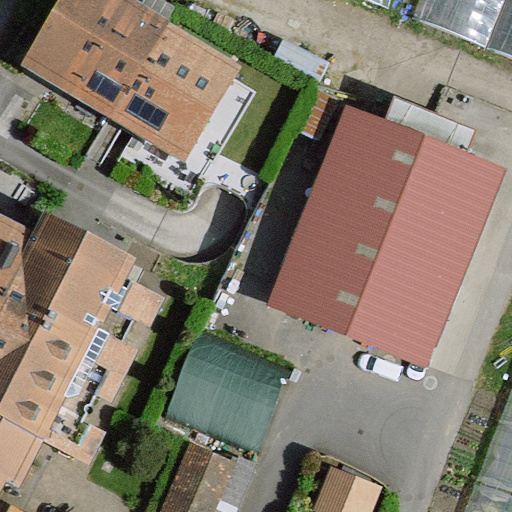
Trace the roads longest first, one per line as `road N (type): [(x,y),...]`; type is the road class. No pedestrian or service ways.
road 1 (residential): [(511,259),(413,511)]
road 2 (track): [(288,0),(511,98)]
